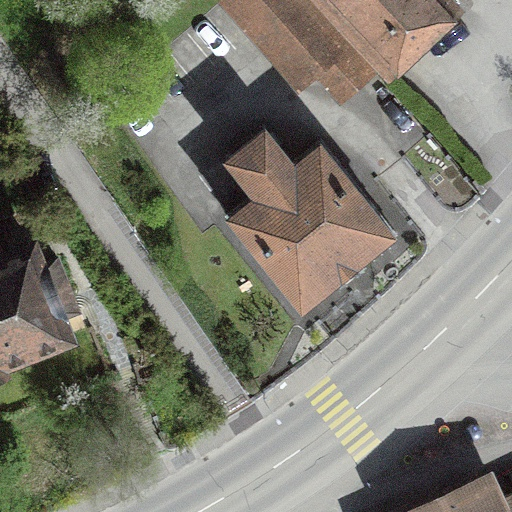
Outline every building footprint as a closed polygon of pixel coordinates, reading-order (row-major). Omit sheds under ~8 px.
[(313,0),(232,0),(230,3),(344,119),(388,76),(313,0)] [(349,0),(433,86),(505,16),(488,0),(349,0)] [(298,198),(270,223),(353,313),(448,227),(366,138),(345,157),(314,123),(268,165),(298,198)] [(80,226),(0,263),(0,401),(3,407),(136,346),(80,226)] [(501,473),(413,511),(511,511),(511,494),(511,495),(501,473)]
